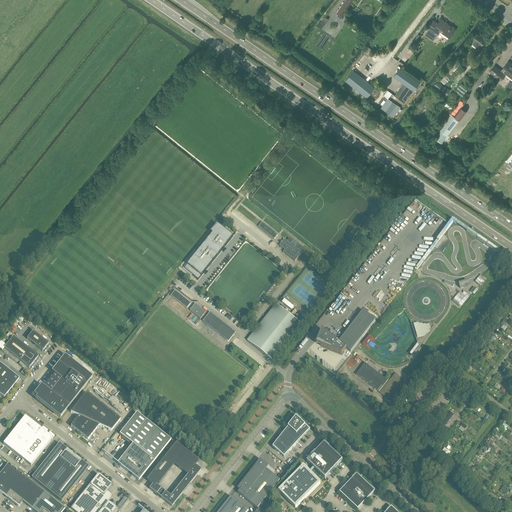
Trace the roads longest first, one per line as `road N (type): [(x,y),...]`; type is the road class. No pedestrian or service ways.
road 1 (primary): [(151,0),(511,248)]
road 2 (primary): [(511,227),(181,0)]
road 3 (unclassified): [(161,511),(16,397)]
road 4 (tertiary): [(418,511),(289,394)]
road 5 (tertiary): [(192,511),(289,394)]
